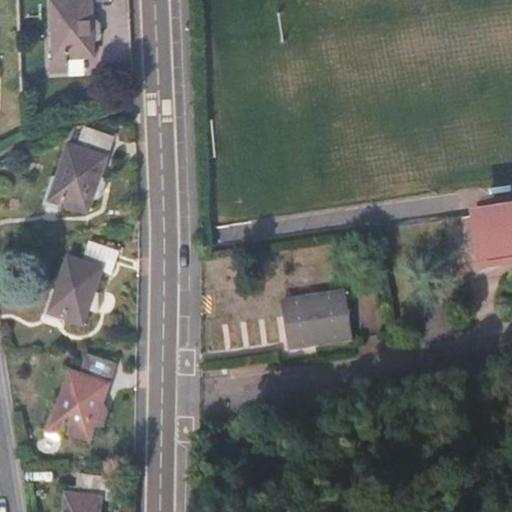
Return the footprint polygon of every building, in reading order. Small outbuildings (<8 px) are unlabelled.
[(50,59),(92,57),(92,45),(101,41),(100,35),(89,36),(89,2),(111,1),(111,0),(81,0),(81,1),(53,0),(54,36),(50,36),(50,59)] [(69,60),(69,71),(94,71),(94,59),(69,60)] [(48,198),(63,202),(62,206),(86,215),(91,203),(100,201),(102,194),(95,194),(91,191),(102,159),(106,158),(113,140),(85,130),(77,149),(70,147),(58,180),(54,180),(48,198)] [(471,219),(471,222),(511,216),(511,208),(509,209),(471,219)] [(511,216),(471,222),(475,256),(485,255),(486,265),(508,262),(508,251),(511,250),(511,216)] [(47,309),(67,316),(65,320),(81,325),(87,312),(97,315),(99,308),(91,306),(104,272),(111,275),(119,255),(90,245),(83,266),(70,261),(57,294),(53,293),(47,309)] [(286,353),(301,350),(300,342),(311,341),(312,349),(349,344),(343,296),(280,305),(286,353)] [(300,342),(301,350),(312,349),(311,341),(300,342)] [(66,432),(66,436),(90,445),(94,431),(103,431),(105,425),(93,421),(106,387),(111,388),(117,369),(89,359),(82,379),(72,375),(61,408),(56,406),(51,426),(66,432)] [(100,511),(102,504),(112,505),(114,484),(78,478),(75,500),(68,499),(65,511),(100,511)]
